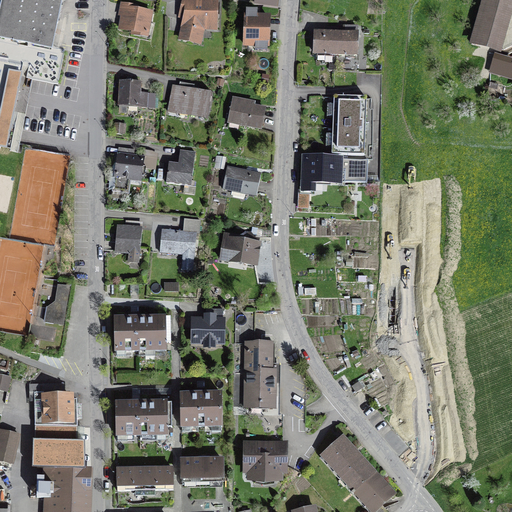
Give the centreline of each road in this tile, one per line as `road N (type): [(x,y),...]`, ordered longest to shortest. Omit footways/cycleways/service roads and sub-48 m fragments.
road 1 (residential): [(294,0),(280,227),(288,296),(313,362),(425,500)]
road 2 (residential): [(96,65),(99,511)]
road 3 (residential): [(23,511),(23,387)]
